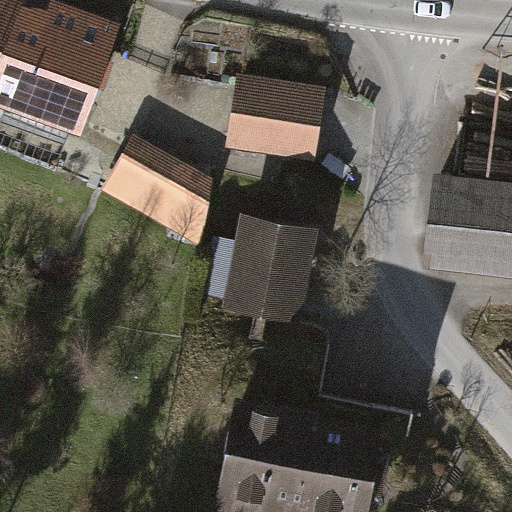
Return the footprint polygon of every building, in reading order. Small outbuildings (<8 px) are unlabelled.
[(109,33),(9,0),(0,0),(0,119),(71,144),(109,33)] [(324,104),(239,82),(221,151),(306,173),(324,104)] [(182,169),(134,143),(114,180),(162,206),(182,169)] [(511,169),(427,161),(416,279),(511,288),(511,169)] [(308,241),(238,228),(221,319),(290,332),(308,241)] [(351,511),(370,436),(225,402),(202,502),(244,511),(351,511)]
